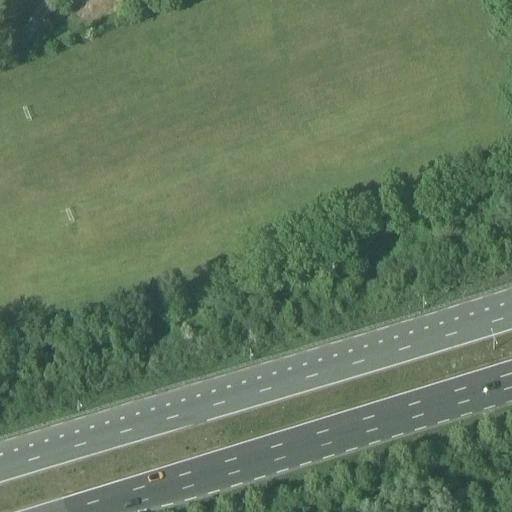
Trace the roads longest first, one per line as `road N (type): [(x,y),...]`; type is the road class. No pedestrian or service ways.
road 1 (primary): [(511,317),(0,471)]
road 2 (primary): [(74,511),(511,383)]
